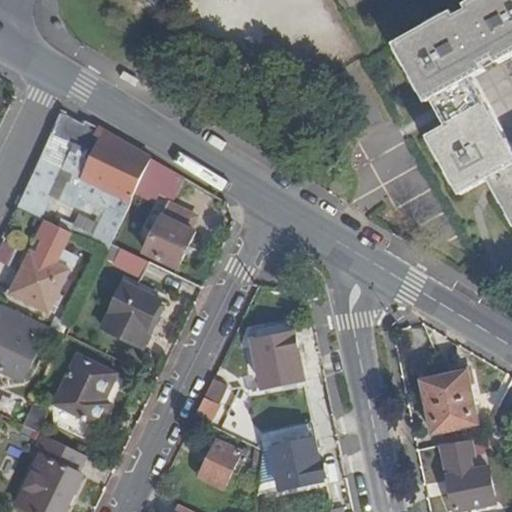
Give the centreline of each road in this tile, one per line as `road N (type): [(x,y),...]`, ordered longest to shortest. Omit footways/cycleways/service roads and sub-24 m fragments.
road 1 (residential): [(272,201),(122,511)]
road 2 (residential): [(393,511),(340,244)]
road 3 (tertiary): [(272,201),(52,71)]
road 4 (tertiary): [(511,345),(340,244)]
